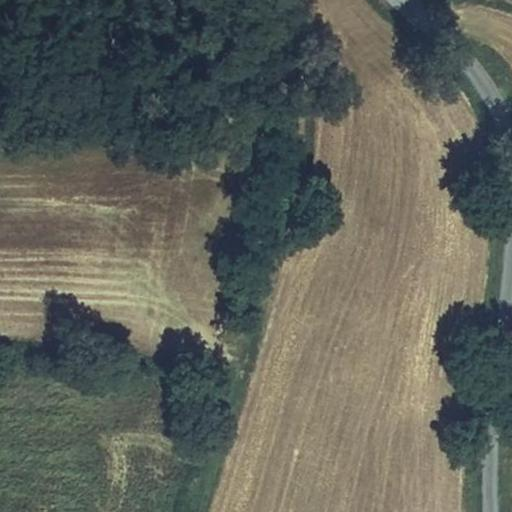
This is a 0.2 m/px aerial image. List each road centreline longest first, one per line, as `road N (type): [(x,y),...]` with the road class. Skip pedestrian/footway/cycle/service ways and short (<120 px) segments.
road 1 (track): [(199,511),(306,55),(305,0)]
road 2 (unclassified): [(487,511),(485,466),(511,247)]
road 3 (unclassified): [(511,222),(510,166),(479,73),(403,0)]
